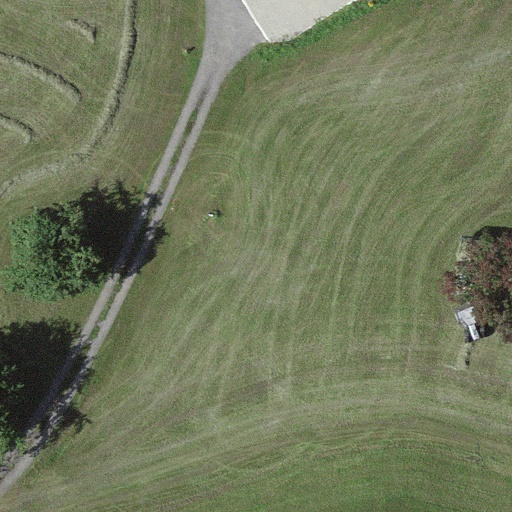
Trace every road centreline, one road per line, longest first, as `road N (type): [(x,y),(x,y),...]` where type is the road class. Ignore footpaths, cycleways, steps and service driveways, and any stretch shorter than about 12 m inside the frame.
road 1 (track): [(228,0),(199,112),(144,238),(31,449),(0,484)]
road 2 (track): [(131,511),(316,464),(410,451),(460,457),(511,482)]
